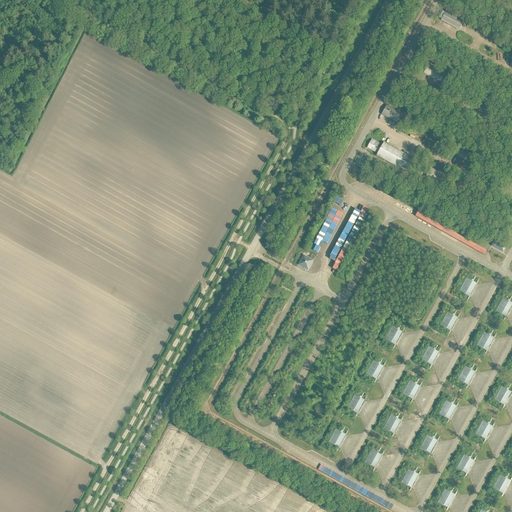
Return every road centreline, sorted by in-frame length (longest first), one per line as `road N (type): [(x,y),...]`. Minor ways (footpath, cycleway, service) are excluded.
road 1 (tertiary): [(106,511),(389,0)]
road 2 (track): [(81,511),(285,129)]
road 3 (track): [(58,0),(285,129)]
